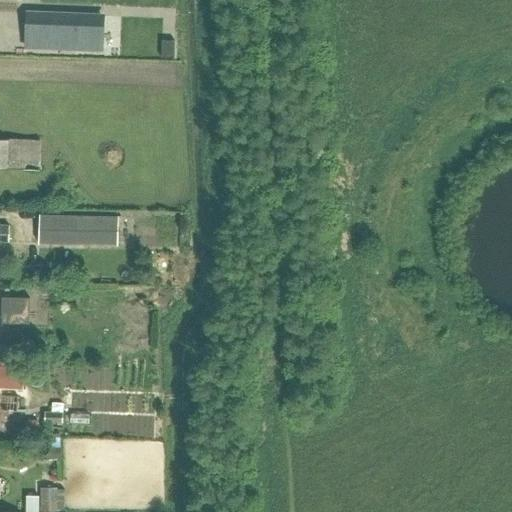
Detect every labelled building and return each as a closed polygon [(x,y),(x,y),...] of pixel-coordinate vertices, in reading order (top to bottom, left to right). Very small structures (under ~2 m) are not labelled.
[(28,14),(27,46),(101,49),(102,17),(28,14)] [(163,42),(163,58),(175,58),(175,42),(163,42)] [(0,168),(7,169),(9,139),(0,138),(0,168)] [(117,246),(117,216),(39,215),(39,245),(117,246)] [(0,241),(8,242),(9,226),(0,225),(0,241)] [(29,298),(1,297),(0,313),(8,314),(8,324),(28,324),(29,298)] [(15,367),(0,366),(0,387),(14,388),(15,367)] [(45,412),(44,422),(62,423),(62,413),(45,412)] [(47,448),(47,459),(62,458),(61,448),(47,448)] [(40,511),(57,511),(57,488),(40,489),(40,511)]
